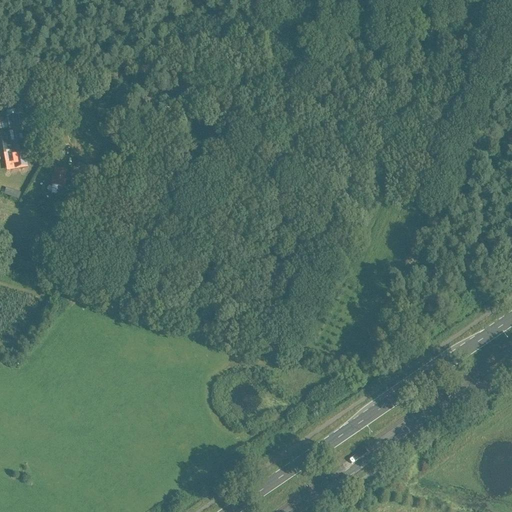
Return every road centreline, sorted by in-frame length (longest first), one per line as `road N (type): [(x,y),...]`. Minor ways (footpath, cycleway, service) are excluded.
road 1 (track): [(415,0),(135,73),(0,97)]
road 2 (primary): [(511,315),(216,511)]
road 3 (primary): [(293,511),(511,354)]
